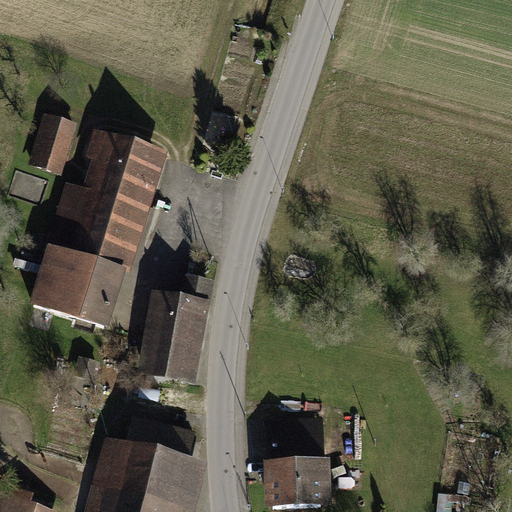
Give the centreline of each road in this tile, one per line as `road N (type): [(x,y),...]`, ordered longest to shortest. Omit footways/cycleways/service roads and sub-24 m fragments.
road 1 (residential): [(227,511),(220,387),(237,264),(321,0)]
road 2 (track): [(248,222),(161,196),(219,0)]
